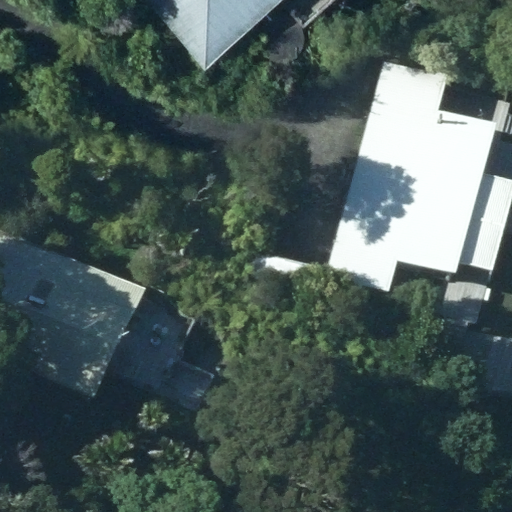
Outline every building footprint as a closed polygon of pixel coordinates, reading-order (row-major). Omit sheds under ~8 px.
[(176,0),(209,35),(245,0),(176,0)] [(447,83),(384,65),(324,277),(387,295),(395,264),(444,278),(488,127),(438,112),(447,83)] [(0,354),(96,395),(142,288),(0,229),(0,354)] [(317,270),(262,257),(254,290),(309,303),(317,270)] [(488,403),(501,336),(436,324),(430,359),(450,363),(444,394),(488,403)]
